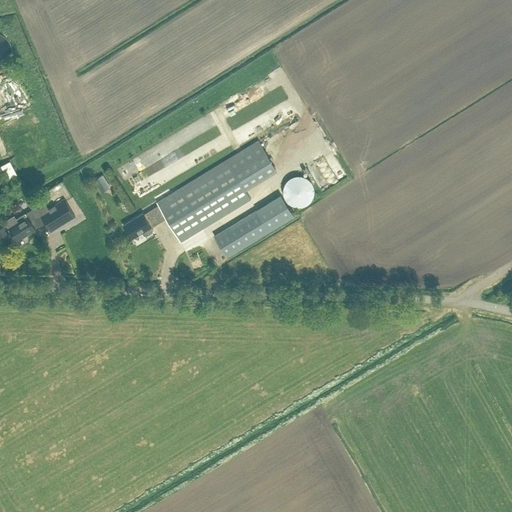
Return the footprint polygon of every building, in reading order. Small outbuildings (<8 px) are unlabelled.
[(16,91),(24,87),(18,75),(10,79),(16,91)] [(234,115),(251,106),(244,92),(227,101),(234,115)] [(2,111),(3,124),(10,124),(9,110),(2,111)] [(218,138),(214,147),(221,150),(224,145),(231,148),(234,141),(225,137),(223,140),(218,138)] [(151,225),(166,216),(181,241),(251,198),(245,188),(276,169),(258,139),(157,201),(159,204),(144,213),(143,212),(123,224),(132,238),(143,231),(145,234),(147,235),(153,231),(153,229),(151,225)] [(12,160),(3,164),(10,177),(19,173),(12,160)] [(112,186),(107,175),(97,180),(103,191),(112,186)] [(284,184),(283,187),(283,189),(283,191),(283,194),(284,196),(285,198),(286,200),(288,202),(290,204),(292,204),(294,205),(296,206),(299,206),(301,205),(304,205),(306,204),(307,203),(309,202),(311,200),(312,199),(313,197),(313,195),(314,193),(314,189),(313,187),(313,185),(312,182),(310,180),(309,178),(307,177),(305,176),(302,175),(300,175),(297,175),(295,175),(291,176),(289,178),(287,179),(285,181),(284,184)] [(214,235),(227,257),(294,216),(280,193),(214,235)] [(26,212),(27,215),(9,227),(17,240),(33,230),(34,231),(36,229),(35,227),(45,220),(51,230),(75,215),(64,198),(49,208),(46,203),(37,208),(36,206),(26,212)] [(21,205),(24,210),(34,203),(32,199),(21,205)]
